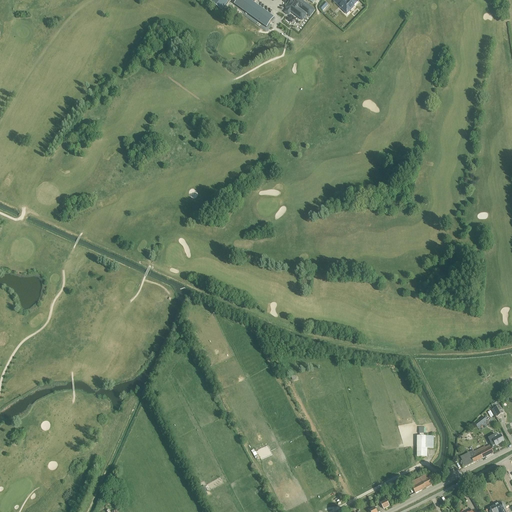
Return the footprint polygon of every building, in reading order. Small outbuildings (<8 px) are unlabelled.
[(214,0),(211,4),(222,12),(230,0),(214,0)] [(271,16),(248,0),(238,0),(234,5),(264,27),(271,16)] [(291,12),(302,21),(306,15),(310,18),(315,10),(301,0),(291,0),(291,2),(286,8),(287,9),(285,13),(288,15),(291,12)] [(335,0),(334,1),(336,3),(345,12),(344,12),(347,15),(349,12),(348,12),(357,3),(354,0),(347,0),(348,0),(346,0),(345,0),(335,0)] [(321,5),(319,8),(322,11),(325,8),(327,5),(324,2),(321,5)] [(284,30),(288,27),(283,21),(279,23),(284,30)] [(494,410),(498,417),(503,414),(499,406),(494,410)] [(496,434),(488,439),(492,447),(495,445),(496,446),(504,442),(501,436),(497,437),(496,434)] [(417,457),(425,457),(425,448),(433,448),(434,436),(420,436),(417,436),(417,457)] [(462,461),(462,462),(465,468),(493,453),(490,446),(484,449),(483,447),(474,452),(473,451),(460,457),(462,461)] [(410,483),(412,488),(415,494),(425,489),(425,488),(431,484),(427,478),(426,475),(410,483)] [(389,495),(389,496),(388,497),(389,499),(391,499),(391,500),(393,499),(392,498),(402,493),(400,490),(391,495),(390,494),(389,495)] [(380,503),(384,509),(389,506),(386,500),(380,503)] [(501,503),(495,507),(497,511),(504,511),(505,510),(506,508),(504,504),(502,504),(501,504),(501,503)]
